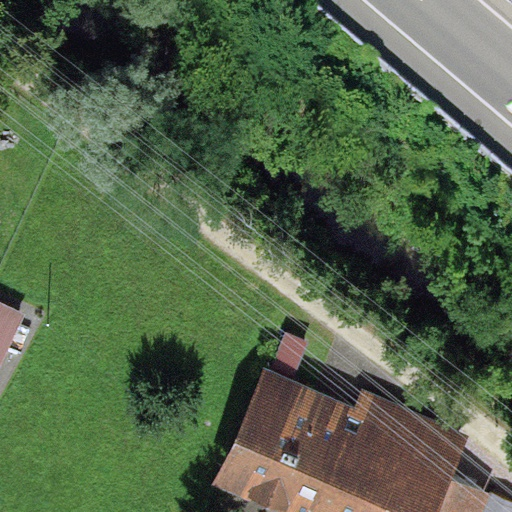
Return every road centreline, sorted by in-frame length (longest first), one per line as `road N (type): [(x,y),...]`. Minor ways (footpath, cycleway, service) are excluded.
road 1 (track): [(0,67),(181,215),(511,462)]
road 2 (motorway): [(418,0),(511,81)]
